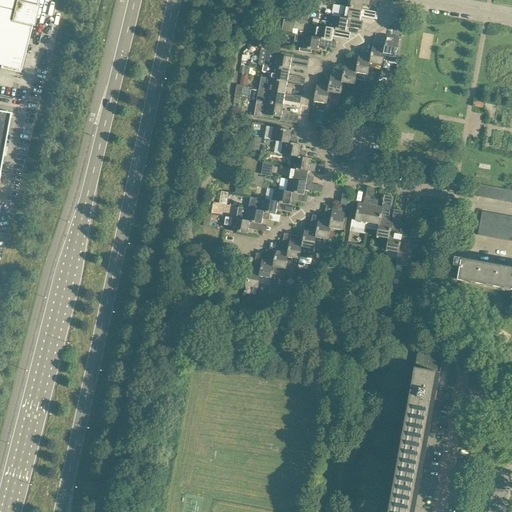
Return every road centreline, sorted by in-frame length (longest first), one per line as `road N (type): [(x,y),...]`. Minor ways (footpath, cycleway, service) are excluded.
road 1 (secondary): [(131,0),(8,511)]
road 2 (secondary): [(60,511),(174,0)]
road 3 (residential): [(334,171),(303,124),(312,70),(395,8)]
road 4 (residential): [(511,403),(461,393),(440,511)]
road 5 (residential): [(234,245),(251,248),(335,186)]
